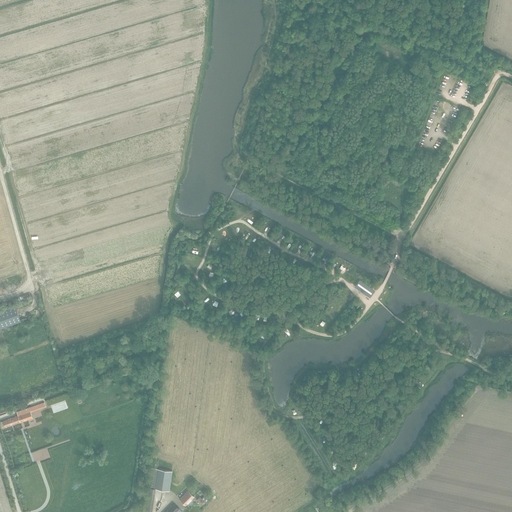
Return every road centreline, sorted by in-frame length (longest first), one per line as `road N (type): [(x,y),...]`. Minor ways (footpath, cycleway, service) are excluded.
road 1 (track): [(371,303),(239,221),(211,235),(197,280),(216,296),(282,317)]
road 2 (track): [(282,317),(259,352),(257,371),(268,405),(283,416),(323,412),(365,391),(412,348),(443,352)]
road 3 (track): [(391,267),(499,74)]
